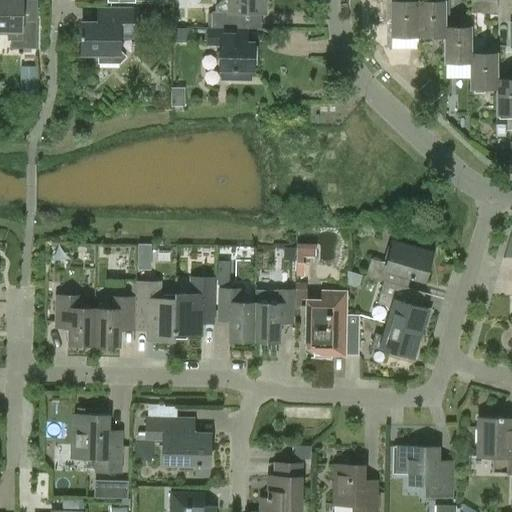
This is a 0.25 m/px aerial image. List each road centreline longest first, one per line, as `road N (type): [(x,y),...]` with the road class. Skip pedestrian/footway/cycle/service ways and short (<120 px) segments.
road 1 (residential): [(337,0),(339,36),(375,97),(465,181),(494,193)]
road 2 (residential): [(19,371),(256,388)]
road 3 (residential): [(256,388),(293,396),(429,396),(445,358)]
road 4 (residential): [(445,358),(494,193)]
